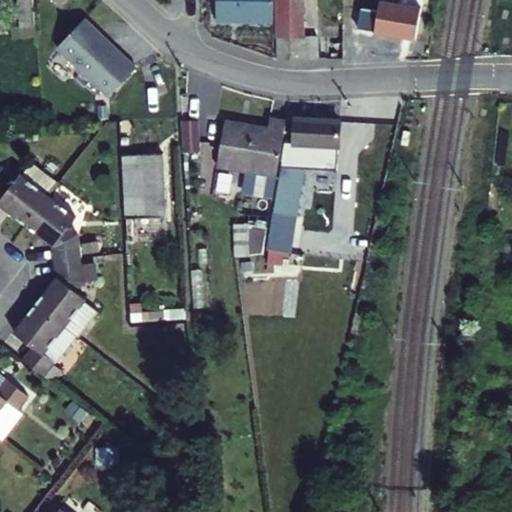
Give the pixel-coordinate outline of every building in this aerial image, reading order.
[(30,0),(15,0),(20,27),(34,25),(30,0)] [(267,23),(267,0),(211,0),(212,23),(267,23)] [(298,11),(297,0),(272,0),(275,60),(298,58),(317,56),(336,52),(334,36),(324,37),(321,37),(321,45),(312,46),(312,37),(311,10),(298,11)] [(362,0),(361,22),(404,24),(405,0),(362,0)] [(128,73),(77,23),(50,51),(100,101),(128,73)] [(333,26),(323,26),(324,37),(334,36),(333,26)] [(312,46),(321,45),(321,37),(312,37),(312,46)] [(340,117),(297,113),(292,162),(309,164),(312,140),(338,143),(340,117)] [(243,130),(226,130),(226,176),(285,178),(287,122),(270,122),(270,134),(243,134),(243,130)] [(204,132),(182,134),(186,164),(208,161),(204,132)] [(123,163),(129,220),(167,216),(161,159),(123,163)] [(17,180),(11,175),(0,176),(0,203),(1,203),(27,222),(49,193),(58,180),(34,162),(24,174),(23,173),(17,180)] [(72,220),(77,214),(49,193),(27,222),(56,244),(56,260),(85,255),(83,230),(72,220)] [(233,222),(234,254),(262,253),(261,221),(233,222)] [(81,293),(88,284),(85,255),(56,260),(57,276),(36,302),(81,336),(101,310),(81,293)] [(29,360),(51,376),(81,336),(36,302),(15,331),(38,348),(29,360)] [(3,394),(0,391),(0,415),(11,400),(24,410),(35,396),(13,380),(3,394)] [(24,410),(11,400),(0,415),(0,433),(6,438),(26,412),(24,410)] [(50,511),(78,511),(61,499),(50,511)]
